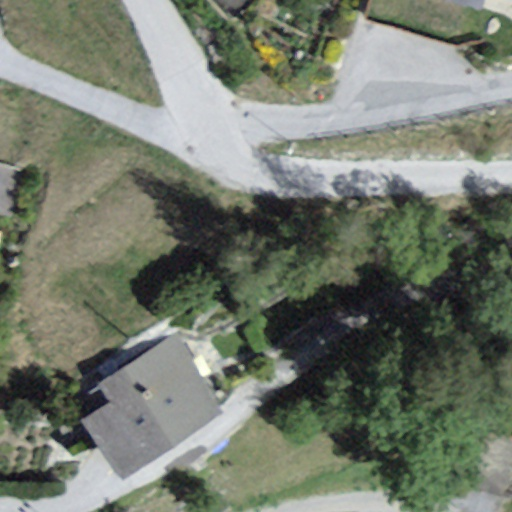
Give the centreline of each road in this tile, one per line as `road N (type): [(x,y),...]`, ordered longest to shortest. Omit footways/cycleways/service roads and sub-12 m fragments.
road 1 (residential): [(90,511),(156,497),(299,393),(372,326),(511,286)]
road 2 (residential): [(511,182),(323,181),(250,168),(143,0)]
